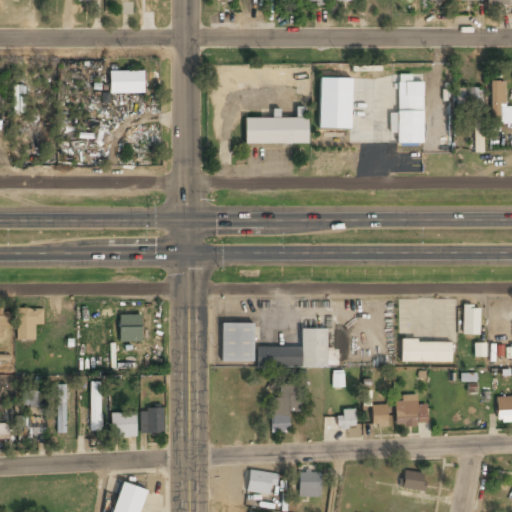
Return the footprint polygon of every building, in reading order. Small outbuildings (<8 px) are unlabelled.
[(108,94),(143,94),(143,73),(108,73),(108,94)] [(318,128),(350,128),(350,79),(319,78),(318,128)] [(422,145),(422,83),(395,83),(395,145),(422,145)] [(511,107),(504,107),(504,83),(489,83),(489,126),(511,126),(511,107)] [(480,89),(455,89),(455,114),(480,114),(480,89)] [(307,145),(307,119),(243,119),(243,145),(307,145)] [(473,123),(473,154),(481,154),(481,123),(473,123)] [(478,335),(478,306),(462,306),(462,334),(478,335)] [(16,340),(35,340),(34,325),(43,324),(43,308),(16,309),(16,340)] [(140,342),(141,315),(119,314),(118,341),(140,342)] [(220,363),(252,363),(252,324),(220,324),(220,363)] [(326,330),(300,330),(300,348),(255,348),(255,368),(326,368),(326,330)] [(451,341),(400,341),(400,362),(450,362),(451,341)] [(474,356),(484,357),(484,344),(474,344),(474,356)] [(343,373),(331,374),(332,387),(343,387),(343,373)] [(89,430),(100,431),(100,382),(90,382),(89,430)] [(270,432),(289,432),(289,406),(295,406),(295,400),(293,400),(293,384),(278,384),(278,398),(270,398),(270,432)] [(56,433),(65,433),(66,385),(56,385),(56,433)] [(21,406),(39,406),(39,391),(21,391),(21,406)] [(394,401),(395,425),(426,424),(425,405),(417,405),(416,394),(401,395),(401,401),(394,401)] [(511,396),(496,397),(496,421),(511,420),(511,396)] [(371,405),(371,427),(387,426),(386,405),(371,405)] [(163,433),(163,409),(139,409),(139,434),(163,433)] [(338,410),(339,428),(355,427),(354,409),(338,410)] [(110,413),(111,437),(136,437),(135,412),(110,413)] [(16,440),(43,441),(44,417),(17,416),(16,440)] [(278,475),(249,470),(245,491),(268,495),(269,485),(276,486),(278,475)] [(423,492),(426,474),(404,470),(401,488),(423,492)] [(298,472),(298,497),(320,496),(319,471),(298,472)] [(111,511),(138,511),(145,490),(121,482),(111,511)]
